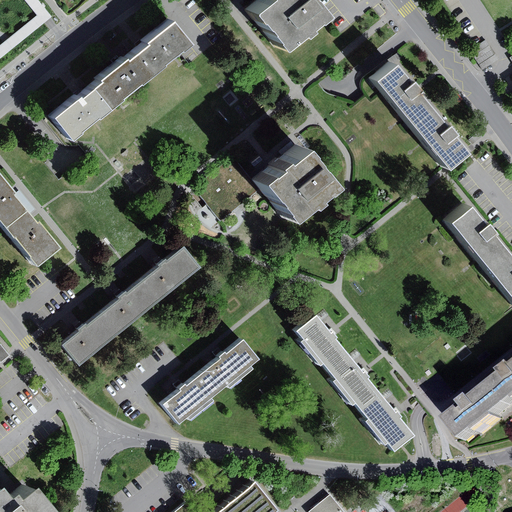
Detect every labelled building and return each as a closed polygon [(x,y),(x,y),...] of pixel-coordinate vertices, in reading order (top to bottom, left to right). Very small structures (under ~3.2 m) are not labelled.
[(37,0),(24,0),(37,16),(0,45),(0,58),(51,17),(37,0)] [(258,0),(246,10),(253,19),(255,18),(271,38),(270,39),(277,48),(296,33),(297,36),(306,29),(304,27),(312,21),(312,22),(322,14),(311,0),(258,0)] [(187,42),(169,18),(142,40),(143,42),(139,45),(130,52),(147,73),(161,62),(160,61),(177,47),(178,49),(187,42)] [(449,29),(445,32),(455,45),(459,42),(449,29)] [(483,39),(468,49),(481,69),(497,58),(483,39)] [(147,73),(130,52),(123,58),(121,56),(116,61),(95,78),(97,81),(89,87),(106,108),(119,97),(117,95),(135,81),(136,82),(147,73)] [(383,61),(363,78),(373,89),(402,125),(423,107),(407,88),(409,86),(405,81),(400,75),(397,77),(383,61)] [(75,93),(48,115),(68,139),(72,136),(78,131),(76,129),(93,116),(94,118),(106,108),(89,87),(79,95),(77,97),(75,93)] [(451,88),(447,92),(456,102),(460,99),(451,88)] [(436,122),(423,107),(402,125),(436,165),(457,148),(444,132),(446,130),(442,125),(438,120),(436,122)] [(476,131),(467,139),(471,144),(480,136),(476,131)] [(301,135),(297,138),(307,149),(311,146),(301,135)] [(295,144),(251,180),(259,190),(282,218),(326,182),(295,144)] [(258,156),(250,162),(254,167),(262,161),(258,156)] [(233,158),(194,189),(220,221),(259,190),(251,180),(233,158)] [(0,224),(20,208),(8,193),(10,192),(3,183),(0,179),(0,224)] [(475,264),(496,247),(482,230),(483,229),(479,224),(475,219),(473,220),(459,203),(439,219),(475,264)] [(31,221),(20,208),(0,224),(0,227),(7,236),(8,235),(25,255),(23,256),(30,264),(53,246),(32,220),(31,221)] [(155,266),(141,278),(157,297),(196,266),(180,247),(164,261),(162,258),(158,261),(154,264),(155,266)] [(496,247),(475,264),(511,309),(511,308),(511,263),(511,262),(509,264),(496,247)] [(114,296),(116,298),(104,308),(99,312),(115,332),(157,297),(141,278),(140,279),(124,292),(122,290),(118,293),(114,296)] [(115,332),(99,312),(83,324),(81,322),(78,325),(74,328),(75,330),(58,344),(75,364),(115,332)] [(326,370),(344,355),(329,336),(331,334),(329,332),(327,329),(325,330),(310,313),(291,329),(298,337),(295,339),(315,363),(318,361),(326,370)] [(216,357),(202,369),(218,387),(223,383),(226,386),(249,367),(247,365),(255,358),(239,339),(223,352),(221,350),(218,353),(215,355),(216,357)] [(357,370),(344,355),(326,370),(331,376),(327,379),(347,403),(350,401),(356,408),(375,393),(361,376),(363,374),(361,371),(358,369),(357,370)] [(506,376),(494,385),(510,406),(511,404),(511,367),(504,374),(506,376)] [(218,387),(202,369),(183,384),(181,382),(179,384),(175,387),(177,389),(160,403),(171,416),(176,421),(183,415),(186,419),(210,399),(208,396),(218,387)] [(510,406),(494,385),(475,400),(473,398),(465,405),(466,407),(449,421),(466,442),(479,431),(481,434),(501,419),(498,416),(510,406)] [(390,410),(375,393),(356,408),(363,417),(360,420),(380,443),(382,440),(389,449),(408,433),(393,415),(395,414),(393,412),(391,409),(390,410)] [(206,511),(264,511),(269,508),(246,480),(206,511)] [(0,511),(45,511),(47,511),(25,484),(10,496),(5,490),(0,494),(0,511)] [(341,511),(326,493),(304,511),(341,511)] [(191,511),(183,502),(171,511),(191,511)]
